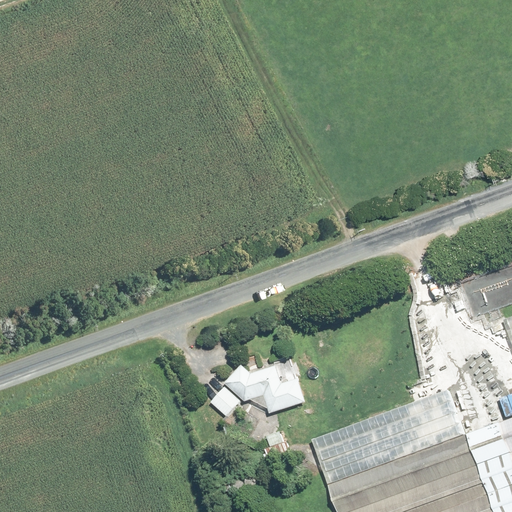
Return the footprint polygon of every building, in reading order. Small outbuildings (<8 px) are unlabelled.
[(511,511),(511,319),(506,322),(511,337),(511,420),(469,437),(451,390),(314,441),(340,509),(340,511),(511,511)] [(309,403),(302,380),(285,384),(279,367),(261,373),(255,375),(245,367),(228,385),(249,403),(254,402),(272,410),(273,415),(309,403)] [(228,388),(214,404),(229,418),(244,402),(228,388)] [(288,431),(270,438),(274,448),(292,442),(288,431)] [(291,443),(268,451),(270,455),(267,456),(270,466),(296,458),(291,443)]
